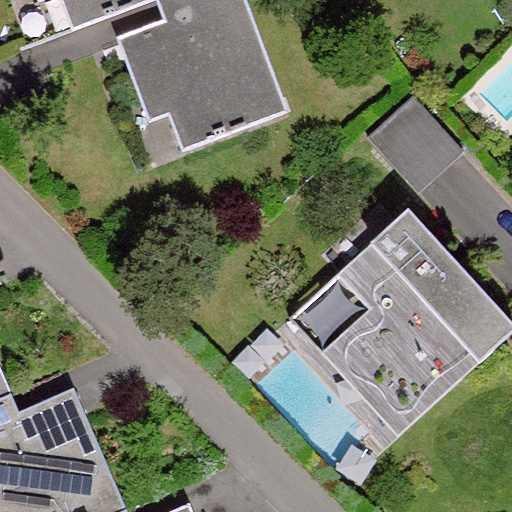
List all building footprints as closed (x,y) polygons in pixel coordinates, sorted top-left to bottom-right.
[(145,0),(61,0),(72,28),(145,0)] [(287,110),(244,0),(155,0),(164,20),(116,39),(148,120),(168,113),(182,150),(287,110)] [(413,96),(367,137),(420,195),(444,173),(465,154),(413,96)] [(511,332),(511,323),(405,208),(369,243),(480,362),(511,332)] [(480,362),(369,243),(334,276),(367,311),(323,353),(401,436),(480,362)] [(0,400),(8,397),(0,377),(0,400)] [(16,415),(8,397),(0,400),(0,511),(123,511),(71,391),(16,415)]
